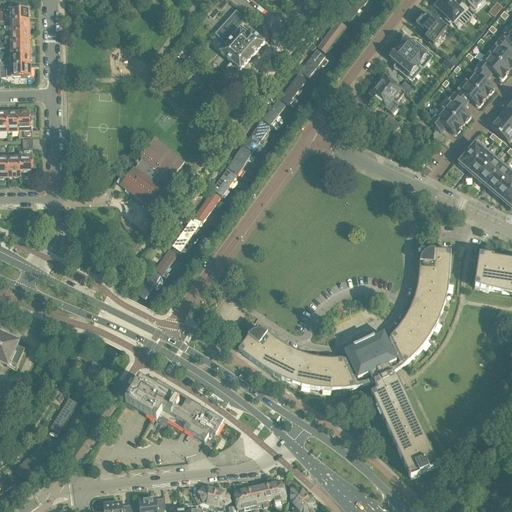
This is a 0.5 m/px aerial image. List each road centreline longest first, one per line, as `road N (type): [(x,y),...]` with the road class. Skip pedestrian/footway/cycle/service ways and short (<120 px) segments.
road 1 (secondary): [(23,289),(157,348),(244,403),(290,444)]
road 2 (residential): [(165,337),(306,136)]
road 3 (residential): [(80,489),(253,466),(290,444)]
road 4 (residential): [(410,0),(306,136)]
road 5 (secondary): [(306,426),(165,337)]
road 6 (secondary): [(165,337),(31,271)]
road 7 (residential): [(511,84),(426,192)]
road 8 (residential): [(426,192),(306,136)]
road 9 (secondary): [(404,511),(306,426)]
